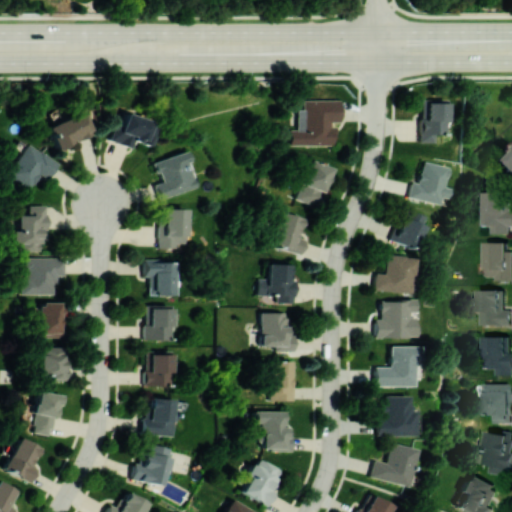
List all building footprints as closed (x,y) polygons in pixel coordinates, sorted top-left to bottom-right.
[(288,144),(332,144),(332,123),(338,123),(338,99),(302,99),(302,109),(295,109),(296,129),(288,129),(288,144)] [(418,141),(432,141),(432,133),(444,132),(444,99),(418,100),(418,141)] [(53,147),(89,135),(81,112),(45,124),(53,147)] [(130,140),(150,145),(156,122),(121,113),(118,125),(112,123),(107,141),(129,146),(130,140)] [(56,163),(25,143),(5,175),(27,190),(38,173),(46,178),(56,163)] [(151,161),(157,181),(151,183),(156,198),(193,186),(182,151),(151,161)] [(327,166),(305,160),(293,199),(315,206),(327,166)] [(405,197),(444,205),(447,187),(442,186),(447,166),(420,160),(415,182),(408,180),(405,197)] [(486,191),(486,223),(493,223),(492,233),(510,233),(510,225),(511,225),(511,210),(508,211),(508,192),(486,191)] [(44,229),(44,205),(26,205),(26,213),(12,213),(11,250),(39,250),(39,228),(44,229)] [(181,207),(159,208),(160,235),(155,235),(155,247),(172,247),(172,243),(181,243),(181,207)] [(422,215),(401,208),(391,241),(412,248),(422,215)] [(301,218),(277,211),(268,244),(298,253),(302,239),(295,237),(301,218)] [(509,241),(487,241),(487,276),(496,276),(496,280),(511,280),(511,250),(509,250),(509,241)] [(370,288),(408,293),(412,257),(383,254),(381,273),(372,272),(370,288)] [(18,294),(52,294),(52,283),(56,283),(56,275),(62,275),(62,256),(22,256),(22,277),(18,277),(18,294)] [(141,258),(140,277),(148,277),(148,294),(169,294),(170,258),(141,258)] [(255,278),(254,294),(274,294),(274,302),(290,302),(291,263),(264,263),(264,278),(255,278)] [(481,325),(511,324),(511,309),(505,309),(504,289),(480,289),(481,325)] [(372,337),(413,336),(412,314),(411,314),(411,299),(376,299),(376,318),(371,318),(372,337)] [(35,302),(34,336),(61,336),(61,302),(35,302)] [(141,338),(167,338),(168,305),(141,305),(141,338)] [(283,311),(257,312),(258,345),(273,345),(273,351),(292,350),(291,335),(284,335),(283,311)] [(511,374),(511,334),(486,336),(486,368),(496,368),(496,375),(511,374)] [(371,385),(411,385),(411,363),(417,363),(417,345),(386,345),(386,366),(371,366),(371,385)] [(63,379),(62,346),(36,346),(37,374),(46,374),(47,380),(63,379)] [(143,351),(143,372),(141,372),(142,385),(168,385),(167,351),(143,351)] [(290,360),(267,361),(268,400),(291,400),(290,360)] [(494,422),(511,422),(511,383),(484,383),(484,414),(494,414),(494,422)] [(56,393),(34,391),(29,432),(50,435),(56,393)] [(407,395),(379,395),(379,418),(373,418),(373,435),(413,435),(413,409),(407,409),(407,395)] [(167,436),(171,399),(146,397),(144,420),(138,419),(137,433),(167,436)] [(289,449),(289,435),(282,434),(283,411),(252,410),(252,422),(258,423),(258,449),(289,449)] [(476,462),(491,464),(490,471),(509,475),(511,457),(511,432),(488,428),(483,454),(478,453),(476,462)] [(27,481),(35,467),(30,464),(39,448),(16,436),(0,467),(27,481)] [(366,476),(406,486),(415,448),(387,441),(382,462),(370,459),(366,476)] [(160,484),(166,447),(139,443),(136,463),(130,462),(128,479),(160,484)] [(266,504),(272,490),(269,488),(278,469),(253,458),(238,492),(266,504)] [(469,473),(460,492),(463,493),(456,509),(463,511),(488,511),(500,486),(469,473)] [(0,511),(10,511),(13,507),(9,505),(16,491),(0,483),(0,511)] [(354,511),(384,511),(388,504),(364,492),(354,511)] [(254,511),(229,498),(221,511),(254,511)]
